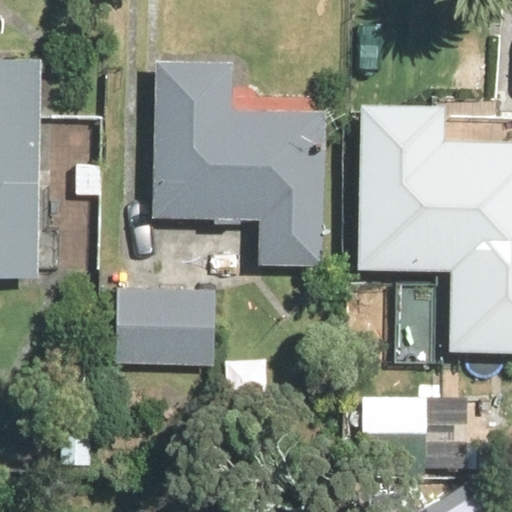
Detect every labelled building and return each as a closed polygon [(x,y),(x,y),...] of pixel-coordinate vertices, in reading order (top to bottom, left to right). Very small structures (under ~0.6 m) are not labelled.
[(0,278),(53,279),(53,51),(0,51),(0,278)] [(248,63),(170,60),(163,216),(265,220),(264,263),(330,265),(337,106),(246,102),(248,63)] [(462,106),(375,102),(368,268),(460,272),(457,351),(511,353),(511,141),(460,139),(462,106)] [(227,287),(126,283),(123,360),(223,364),(227,287)] [(488,511),(468,477),(409,511),(488,511)]
